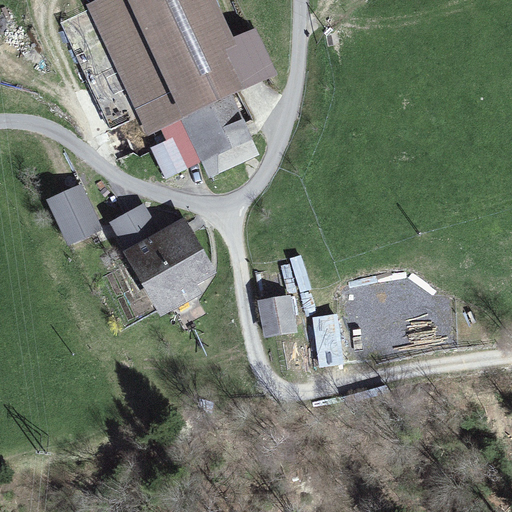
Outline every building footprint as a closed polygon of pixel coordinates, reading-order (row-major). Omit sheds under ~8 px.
[(200,0),(126,0),(86,16),(142,150),(245,107),(200,0)] [(98,229),(80,189),(50,203),(68,243),(98,229)] [(121,244),(156,228),(146,207),(111,224),(121,244)] [(182,226),(124,261),(158,319),(216,284),(182,226)] [(293,331),(288,299),(261,304),(266,335),(293,331)] [(318,369),(343,368),(341,318),(315,320),(318,369)]
